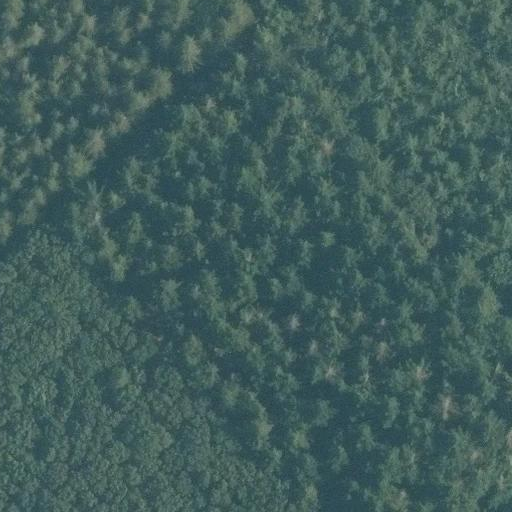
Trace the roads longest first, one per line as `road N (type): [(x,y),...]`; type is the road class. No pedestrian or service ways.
road 1 (track): [(253,43),(511,344)]
road 2 (track): [(253,43),(0,274)]
road 3 (track): [(302,0),(253,43),(218,0)]
